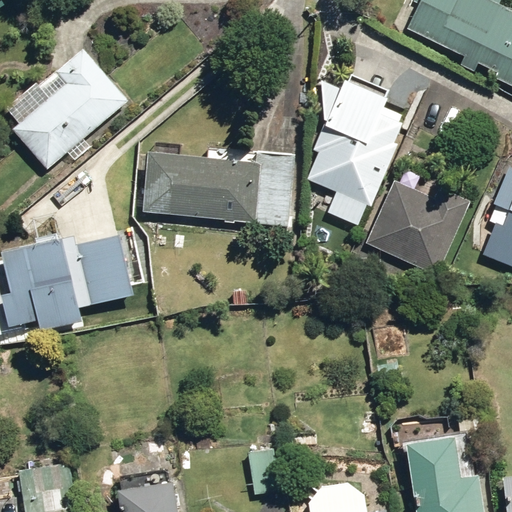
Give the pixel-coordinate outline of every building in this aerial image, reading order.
[(511,76),(511,0),(421,0),(429,3),(419,24),(510,68),(507,74),(511,76)] [(23,129),(55,169),(75,152),(82,160),(97,146),(91,139),(138,100),(96,49),(52,86),(50,83),(18,108),(31,122),(23,129)] [(302,179),(366,206),(391,145),(386,142),(394,123),(372,114),(378,99),(335,81),(306,151),(313,154),(302,179)] [(135,211),(287,227),(287,216),(283,216),(284,155),(202,147),(200,158),(141,152),(135,211)] [(477,255),(511,269),(511,169),(504,166),(483,204),(501,211),(495,226),(488,224),(477,255)] [(360,244),(432,274),(462,203),(430,189),(426,198),(387,182),(360,244)] [(13,291),(19,318),(46,312),(48,326),(87,317),(84,304),(140,291),(129,239),(78,251),(74,236),(20,249),(29,286),(13,291)] [(331,288),(309,278),(303,290),(325,300),(331,288)] [(252,289),(252,307),(264,306),(264,288),(252,289)] [(227,290),(228,305),(243,303),(242,289),(227,290)] [(354,396),(357,410),(368,408),(365,394),(354,396)] [(359,413),(363,433),(376,430),(371,410),(359,413)] [(475,511),(469,475),(450,479),(442,437),(397,445),(408,511),(475,511)] [(243,454),(251,494),(275,490),(267,449),(243,454)] [(28,471),(33,511),(83,511),(77,464),(28,471)] [(511,511),(511,475),(495,478),(499,511),(511,511)] [(110,492),(113,511),(169,511),(164,481),(110,492)] [(377,511),(378,511),(374,511),(357,511),(355,495),(301,504),(301,511),(377,511)]
